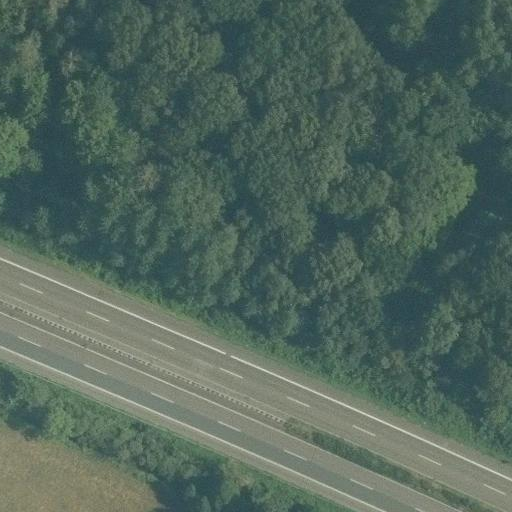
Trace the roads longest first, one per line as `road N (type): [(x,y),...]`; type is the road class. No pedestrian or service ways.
road 1 (motorway): [(511,505),(0,278)]
road 2 (motorway): [(0,335),(398,511)]
